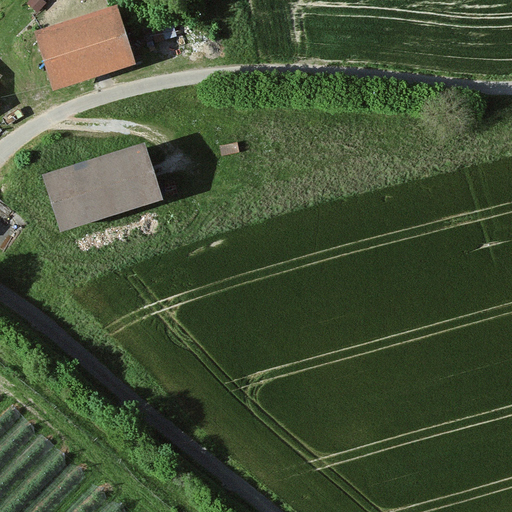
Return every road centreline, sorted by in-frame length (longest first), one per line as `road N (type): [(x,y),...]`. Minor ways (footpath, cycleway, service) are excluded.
road 1 (residential): [(0,153),(80,104),(190,77),(328,72),(511,88)]
road 2 (residential): [(0,296),(265,511)]
